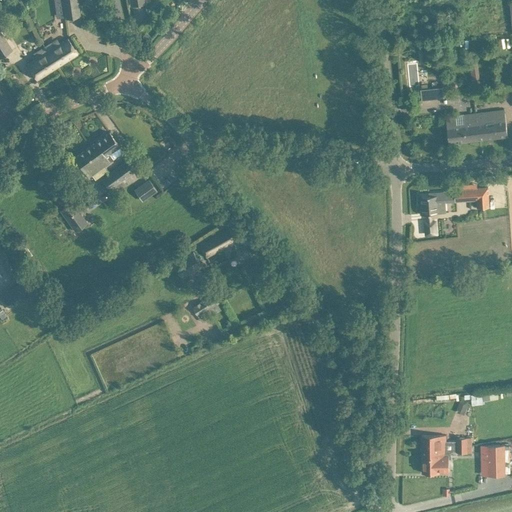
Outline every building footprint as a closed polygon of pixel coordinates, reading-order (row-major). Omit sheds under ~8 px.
[(80,16),(78,0),(61,0),(64,18),(80,16)] [(0,57),(12,50),(0,30),(0,57)] [(68,38),(47,51),(57,67),(78,54),(68,38)] [(57,67),(47,51),(27,64),(37,79),(57,67)] [(426,82),(426,68),(418,68),(418,61),(406,62),(407,83),(426,82)] [(477,62),(469,63),(472,83),(480,82),(477,62)] [(446,117),(449,143),(508,135),(504,108),(480,112),(446,117)] [(109,132),(90,146),(104,165),(113,159),(109,153),(119,145),(109,132)] [(104,165),(90,146),(74,157),(89,177),(104,165)] [(128,160),(112,171),(119,182),(135,170),(128,160)] [(119,182),(112,171),(102,179),(109,189),(119,182)] [(134,189),(142,200),(156,190),(149,179),(134,189)] [(477,199),(477,207),(489,207),(488,187),(455,189),(455,201),(477,199)] [(429,195),(422,196),(423,214),(438,213),(438,212),(446,212),(446,210),(447,209),(447,204),(445,202),(445,191),(429,192),(429,195)] [(87,221),(72,201),(61,209),(76,229),(87,221)] [(200,244),(207,257),(247,235),(240,222),(200,244)] [(173,263),(182,278),(202,265),(193,250),(173,263)] [(2,294),(8,303),(30,288),(9,258),(2,263),(17,284),(2,294)] [(207,311),(210,316),(221,309),(218,303),(219,302),(212,293),(192,306),(198,316),(207,311)] [(484,403),(484,398),(498,397),(498,392),(472,393),(472,404),(484,403)] [(457,410),(465,413),(468,404),(460,401),(457,410)] [(449,455),(439,455),(439,451),(456,451),(456,441),(446,442),(446,435),(422,435),(423,472),(439,472),(449,472),(449,455)] [(456,451),(467,451),(467,446),(471,446),(471,436),(456,436),(456,441),(456,451)] [(493,449),(493,479),(509,479),(509,448),(493,449)]
